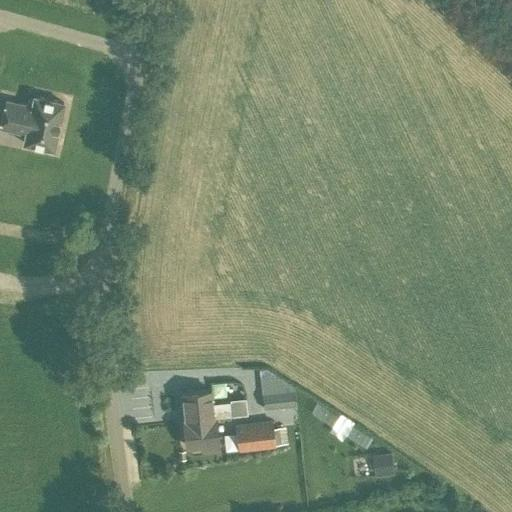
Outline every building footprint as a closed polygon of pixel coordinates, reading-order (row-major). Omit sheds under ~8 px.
[(64,101),(32,94),(30,104),(5,98),(4,104),(2,103),(0,112),(0,127),(24,133),(21,144),(53,151),(64,101)] [(285,390),(284,382),(260,385),(263,409),(296,406),(294,389),(285,390)] [(187,417),(216,414),(231,412),(230,398),(213,400),(212,387),(184,390),(187,417)] [(231,412),(231,414),(247,413),(245,397),(230,398),(231,412)] [(328,413),(329,431),(343,430),(342,413),(328,413)] [(216,414),(187,417),(185,417),(188,443),(203,441),(204,448),(220,446),(216,414)] [(237,450),(275,446),(272,419),(234,424),(237,450)] [(394,473),(391,452),(372,454),(375,475),(394,473)] [(322,497),(321,481),(307,482),(309,499),(322,497)]
